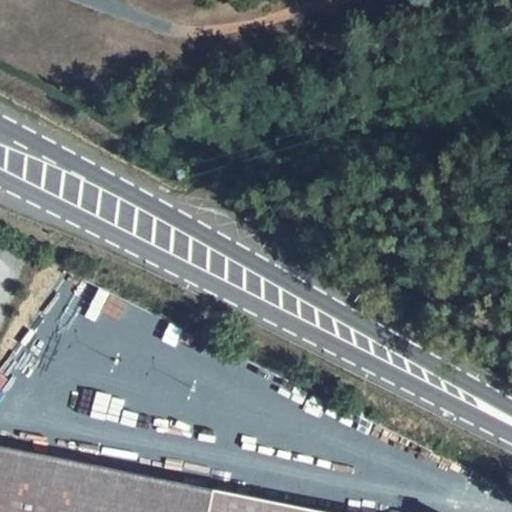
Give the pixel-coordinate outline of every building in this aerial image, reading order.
[(64,319),(83,300),(57,273),(38,292),(64,319)] [(117,302),(105,327),(141,344),(153,319),(117,302)] [(28,315),(17,340),(42,352),(54,327),(28,315)] [(180,336),(171,363),(205,374),(214,348),(180,336)] [(0,399),(33,404),(37,376),(0,370),(0,399)] [(91,377),(93,413),(122,411),(120,375),(91,377)] [(138,383),(139,419),(172,418),(171,382),(138,383)] [(193,398),(193,426),(244,426),(244,398),(193,398)] [(258,409),(250,434),(283,446),(292,420),(258,409)] [(360,451),(367,426),(331,415),(324,440),(360,451)] [(331,511),(0,444),(0,511),(331,511)]
